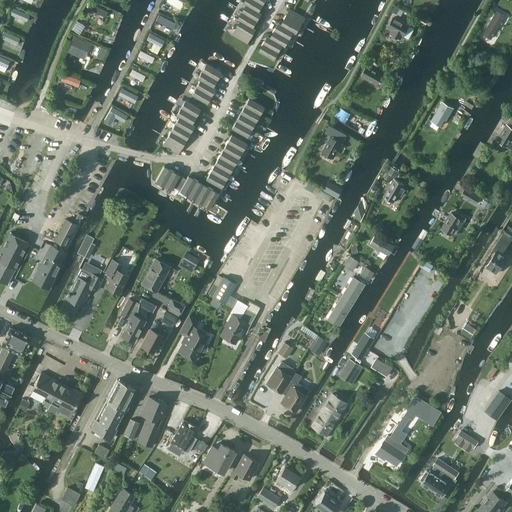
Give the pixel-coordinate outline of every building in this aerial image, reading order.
[(262,4),(255,0),(245,0),(244,3),(246,4),(258,11),(262,4)] [(242,12),(257,20),(261,13),(258,11),(246,4),(242,12)] [(397,14),(399,9),(394,6),(391,11),(397,14)] [(304,18),(292,11),(290,9),(285,17),(300,25),(304,18)] [(257,20),(242,12),(238,19),(240,20),(252,27),(253,27),(257,20)] [(491,39),(504,16),(497,12),(483,34),(491,39)] [(300,25),(285,17),(281,24),(293,31),(293,32),(296,33),(300,25)] [(393,17),(388,28),(392,30),(390,33),(400,38),(402,35),(403,36),(408,39),(414,29),(408,25),(393,17)] [(236,28),(251,36),(255,29),(253,27),(252,27),(240,20),(236,28)] [(289,38),(293,32),(293,31),(281,24),(279,23),(274,30),(289,38)] [(251,36),(236,28),(232,35),(247,44),(251,36)] [(289,38),(274,30),(270,37),(282,44),(282,45),(285,46),(289,38)] [(278,52),(282,45),(282,44),(270,37),(268,36),(263,43),(278,52)] [(278,52),(263,43),(259,51),(274,59),(278,52)] [(201,71),(216,79),(220,72),(205,63),(201,71)] [(376,84),(382,73),(367,65),(361,76),(376,84)] [(216,79),(201,71),(197,78),(199,80),(211,87),(212,86),(216,79)] [(195,87),(210,95),(214,88),(212,86),(211,87),(199,80),(195,87)] [(210,95),(195,87),(191,94),(206,103),(210,95)] [(244,106),(259,114),(263,107),(248,98),(244,106)] [(180,107),(195,116),(199,108),(185,100),(180,107)] [(439,110),(433,120),(440,125),(444,119),(445,120),(448,116),(452,108),(442,102),(437,109),(439,110)] [(240,113),(254,121),(259,114),(244,106),(240,113)] [(195,116),(180,107),(176,115),(179,116),(191,123),(195,116)] [(345,122),(350,113),(343,109),(338,118),(345,122)] [(235,120),(250,129),(254,121),(240,113),(235,120)] [(174,124),(189,132),(193,124),(191,123),(179,116),(174,124)] [(250,129),(235,120),(231,128),(246,136),(250,129)] [(373,120),(363,136),(368,139),(378,123),(373,120)] [(170,131),(185,139),(189,132),(174,124),(170,131)] [(511,140),(511,139),(511,127),(507,125),(497,140),(506,145),(510,139),(511,140)] [(330,137),(322,152),(333,158),(341,143),(345,135),(329,126),(326,132),(331,136),(330,137)] [(166,138),(181,147),(185,139),(170,131),(166,138)] [(226,142),(241,150),(246,143),(231,135),(226,142)] [(181,147),(166,138),(162,146),(177,154),(181,147)] [(222,149),(237,158),(241,150),(226,142),(222,149)] [(218,157),(233,165),(237,158),(222,149),(218,157)] [(214,164),(229,172),(233,165),(218,157),(214,164)] [(210,171),(225,180),(229,172),(214,164),(210,171)] [(163,185),(171,171),(163,166),(155,181),(163,185)] [(391,166),(385,177),(388,179),(392,174),(395,176),(399,170),(391,166)] [(171,171),(163,185),(170,190),(179,175),(171,171)] [(225,180),(210,171),(206,179),(220,187),(225,180)] [(187,195),(195,180),(188,176),(179,190),(187,195)] [(389,190),(385,197),(393,202),(398,194),(401,196),(405,189),(402,188),(404,185),(394,179),(388,189),(389,190)] [(195,180),(187,195),(194,199),(202,184),(195,180)] [(202,184),(194,199),(202,203),(210,188),(202,184)] [(209,207),(217,192),(210,188),(202,203),(209,207)] [(477,203),(481,197),(465,188),(462,194),(477,203)] [(484,200),(481,205),(488,209),(491,204),(484,200)] [(133,213),(135,208),(128,204),(125,210),(133,213)] [(140,218),(143,212),(138,209),(135,215),(140,218)] [(451,213),(442,228),(451,234),(454,228),(456,229),(458,230),(466,218),(457,212),(455,212),(454,215),(451,213)] [(65,218),(54,240),(65,245),(76,224),(65,218)] [(15,268),(28,242),(10,233),(0,252),(0,280),(7,284),(15,268)] [(361,246),(387,259),(393,245),(368,233),(361,246)] [(496,253),(486,267),(496,273),(507,256),(502,253),(505,248),(504,247),(511,238),(504,233),(502,236),(498,241),(499,241),(496,244),(493,249),(492,250),(496,253)] [(77,253),(88,259),(95,245),(91,243),(94,238),(87,234),(77,253)] [(60,263),(66,252),(50,244),(32,280),(49,289),(62,264),(60,263)] [(182,261),(195,268),(199,260),(186,253),(182,261)] [(352,269),(357,261),(349,256),(344,264),(352,269)] [(156,291),(169,266),(155,258),(142,283),(156,291)] [(118,293),(128,275),(119,271),(122,264),(112,259),(105,273),(111,276),(106,286),(118,293)] [(424,260),(420,266),(429,272),(433,266),(424,260)] [(368,280),(373,272),(365,267),(360,274),(368,280)] [(96,290),(102,278),(92,273),(81,268),(66,298),(82,306),(87,295),(86,294),(88,290),(89,291),(91,288),(96,290)] [(213,285),(208,293),(212,296),(225,303),(230,293),(235,284),(223,277),(217,287),(213,285)] [(325,320),(339,328),(365,286),(351,277),(325,320)] [(127,301),(120,315),(130,321),(122,335),(124,336),(124,339),(128,341),(130,340),(133,341),(141,327),(144,320),(138,317),(136,316),(139,303),(129,298),(127,301)] [(184,305),(172,299),(168,306),(180,313),(184,305)] [(232,314),(221,335),(235,343),(244,326),(248,328),(250,324),(256,313),(246,308),(240,318),(232,314)] [(171,326),(176,317),(166,311),(161,320),(171,326)] [(194,327),(198,320),(189,315),(180,332),(187,336),(179,350),(194,359),(200,350),(201,351),(203,351),(205,351),(207,349),(207,347),(206,345),(205,344),(203,343),(208,335),(194,327)] [(467,323),(460,332),(471,339),(471,337),(477,329),(467,323)] [(1,345),(3,346),(14,351),(22,355),(31,337),(10,327),(1,345)] [(154,352),(163,336),(150,329),(141,346),(154,352)] [(360,358),(373,337),(365,332),(352,353),(360,358)] [(316,341),(313,347),(320,352),(324,346),(316,341)] [(284,342),(278,352),(286,358),(292,347),(284,342)] [(0,352),(0,371),(4,373),(4,372),(14,351),(3,346),(0,352)] [(348,359),(338,375),(350,383),(360,367),(348,359)] [(399,372),(390,367),(377,359),(371,367),(386,376),(394,381),(399,372)] [(266,383),(281,393),(282,390),(284,387),(290,378),(291,376),(294,370),(287,365),(281,361),(277,367),(276,367),(277,368),(267,383),(266,383)] [(491,378),(497,369),(494,366),(487,376),(491,378)] [(0,402),(4,404),(5,402),(5,403),(6,400),(12,387),(1,382),(2,379),(1,379),(4,374),(0,372),(0,402)] [(41,372),(32,388),(46,395),(44,400),(46,401),(43,407),(47,409),(50,403),(61,382),(41,372)] [(281,402),(280,402),(287,407),(288,408),(291,410),(293,410),(295,411),(296,411),(295,410),(296,408),(298,407),(300,404),(300,402),(304,395),(305,396),(305,395),(308,389),(290,378),(284,387),(282,390),(287,393),(281,402)] [(129,399),(134,388),(117,379),(106,399),(107,399),(96,420),(95,419),(91,427),(111,438),(131,400),(129,399)] [(61,382),(50,403),(57,406),(59,402),(73,409),(81,393),(61,382)] [(485,410),(497,419),(511,399),(499,390),(485,410)] [(331,394),(317,416),(311,425),(327,434),(347,403),(331,394)] [(162,414),(166,404),(149,396),(142,414),(148,416),(138,440),(152,446),(165,415),(162,414)] [(418,398),(412,407),(429,417),(435,408),(418,398)] [(124,435),(127,436),(132,438),(139,422),(130,419),(124,435)] [(192,435),(197,427),(183,419),(170,442),(188,453),(196,438),(192,435)] [(461,430),(457,437),(465,443),(468,438),(469,436),(461,430)] [(384,439),(375,453),(380,457),(381,456),(396,465),(404,452),(407,448),(387,435),(384,439)] [(468,438),(465,443),(473,448),(478,441),(469,436),(468,438)] [(202,451),(207,444),(199,439),(194,447),(202,451)] [(218,449),(211,445),(203,461),(223,472),(234,451),(220,443),(218,449)] [(99,444),(94,452),(104,457),(108,449),(99,444)] [(248,479),(258,461),(244,454),(236,468),(234,467),(230,475),(236,479),(238,473),(248,479)] [(438,458),(433,465),(435,466),(432,471),(430,470),(428,472),(426,471),(421,480),(423,481),(421,484),(433,492),(450,466),(438,458)] [(85,486),(95,491),(106,467),(96,462),(85,486)] [(126,468),(116,462),(113,468),(123,474),(126,468)] [(143,465),(138,472),(145,477),(150,470),(143,465)] [(291,488),(299,476),(284,466),(276,479),(277,479),(274,484),(281,488),(284,483),(291,488)] [(454,478),(459,472),(450,466),(433,492),(442,498),(451,484),(453,485),(456,480),(454,478)] [(484,511),(496,511),(505,500),(501,497),(505,492),(496,486),(493,491),(492,491),(479,508),(484,511)] [(61,498),(74,504),(80,493),(67,487),(61,498)] [(134,494),(122,487),(110,508),(108,511),(109,511),(129,511),(133,507),(128,504),(134,494)] [(256,498),(273,508),(280,497),(263,487),(256,498)] [(325,511),(333,511),(340,504),(324,492),(315,504),(325,511)] [(33,511),(44,511),(46,508),(37,503),(33,511)]
